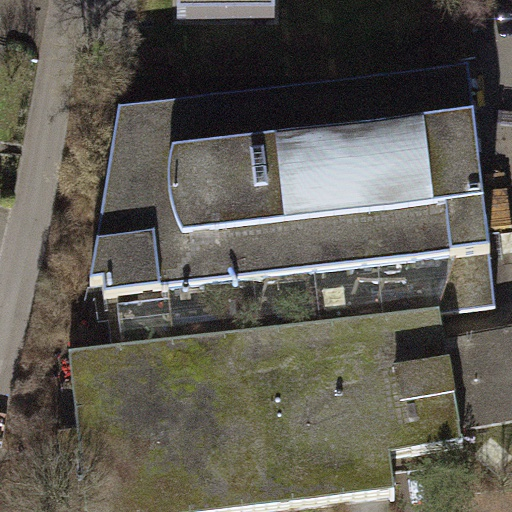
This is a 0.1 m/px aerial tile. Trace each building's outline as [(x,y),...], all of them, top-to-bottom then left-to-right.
[(261,0),(144,0),(145,33),(262,32),(261,0)] [(0,18),(0,77),(13,22),(0,18)] [(483,70),(129,115),(102,307),(506,255),(483,70)] [(458,308),(74,357),(93,511),(286,511),(403,497),(398,460),(476,451),(474,435),(462,343),(458,308)] [(511,333),(462,343),(474,435),(511,428),(511,333)]
